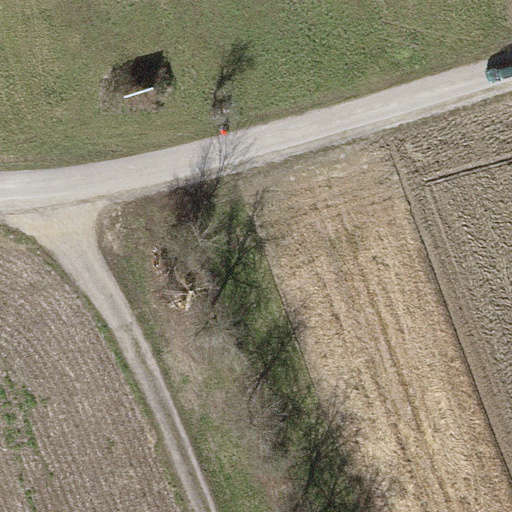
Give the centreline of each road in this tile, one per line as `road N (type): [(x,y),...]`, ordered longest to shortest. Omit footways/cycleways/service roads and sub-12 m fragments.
road 1 (residential): [(511,75),(58,205),(0,199)]
road 2 (track): [(58,205),(124,340),(192,511)]
